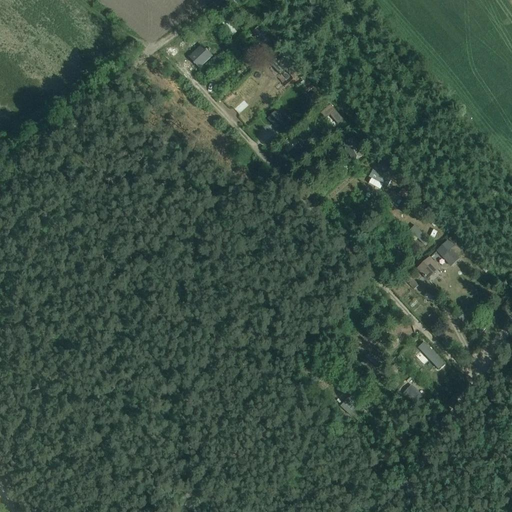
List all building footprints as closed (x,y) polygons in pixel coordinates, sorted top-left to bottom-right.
[(214,57),(203,46),(189,58),(200,70),(214,57)] [(294,70),(281,55),(272,63),(285,78),(294,70)] [(290,107),(294,117),(303,114),(298,103),(290,107)] [(278,109),(269,117),(282,132),(291,124),(278,109)] [(383,162),(378,167),(383,172),(388,167),(383,162)] [(372,180),(369,185),(381,191),(383,186),(388,188),(392,181),(373,171),(370,178),(372,180)] [(417,222),(430,217),(427,211),(423,212),(422,209),(413,212),(417,222)] [(411,231),(408,235),(415,242),(418,239),(424,245),(428,240),(415,227),(411,231)] [(460,260),(451,250),(454,247),(448,241),(437,252),(451,268),(460,260)] [(396,243),(387,247),(391,254),(399,250),(396,243)] [(427,280),(441,267),(435,261),(434,262),(430,257),(417,269),(427,280)] [(438,271),(429,278),(431,280),(440,273),(438,271)] [(419,285),(410,277),(405,281),(414,290),(419,285)] [(461,321),(478,307),(475,303),(457,317),(461,321)] [(478,307),(461,321),(464,325),(481,311),(478,307)] [(403,328),(398,331),(402,340),(407,337),(403,328)] [(425,356),(421,352),(423,350),(418,345),(404,360),(409,365),(413,361),(417,364),(425,356)] [(388,355),(378,346),(372,353),(371,351),(361,363),(372,373),(388,355)] [(415,398),(425,389),(407,371),(398,381),(415,398)] [(186,504),(192,511),(200,511),(191,500),(186,504)]
